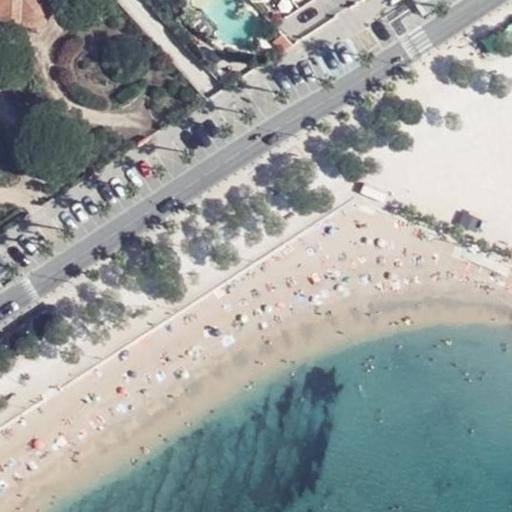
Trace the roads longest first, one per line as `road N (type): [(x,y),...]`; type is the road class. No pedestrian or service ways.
road 1 (secondary): [(0,309),(483,0)]
road 2 (unknown): [(258,145),(125,0)]
